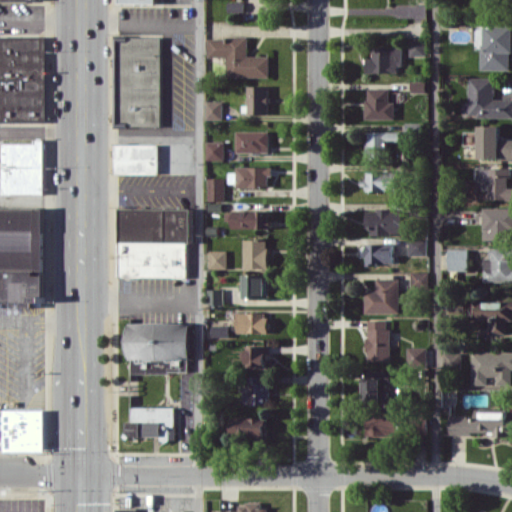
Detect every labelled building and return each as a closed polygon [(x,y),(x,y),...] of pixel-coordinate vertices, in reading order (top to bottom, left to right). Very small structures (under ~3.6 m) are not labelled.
[(483,69),(511,69),(511,52),(511,51),(511,25),(484,25),(483,69)] [(0,121),(47,122),(47,35),(0,35),(0,121)] [(162,126),(162,37),(117,37),(117,126),(162,126)] [(269,77),(269,56),(248,56),(248,37),(209,37),(208,56),(227,56),(226,77),(269,77)] [(410,56),(426,55),(426,38),(410,39),(410,56)] [(367,72),(402,72),(402,46),(374,46),(374,58),(367,58),(367,72)] [(469,116),(511,116),(511,98),(495,99),(495,77),(470,77),(469,116)] [(411,92),(426,92),(426,80),(411,81),(411,92)] [(269,114),(270,86),(249,85),(248,113),(269,114)] [(390,87),(366,88),(367,119),(395,118),(395,101),(390,102),(390,87)] [(222,118),(222,101),(206,101),(206,118),(222,118)] [(501,125),(480,125),(480,159),(511,159),(511,139),(501,139),(501,125)] [(269,130),(237,131),(237,152),(269,152),(269,130)] [(401,131),(367,131),(368,158),(391,157),(391,149),(402,149),(401,131)] [(44,139),(35,139),(35,142),(3,143),(4,194),(45,193),(44,139)] [(224,159),(225,141),(207,141),(207,159),(224,159)] [(160,144),(116,144),(116,173),(160,173),(160,144)] [(238,187),(269,187),(269,175),(273,175),(273,166),(238,166),(238,187)] [(509,167),(477,168),(477,189),(488,189),(489,199),(511,198),(511,187),(510,188),(509,167)] [(367,172),(367,191),(398,190),(398,171),(367,172)] [(225,178),(208,178),(208,200),(225,200),(225,178)] [(0,302),(22,302),(22,306),(34,306),(34,302),(45,302),(45,270),(44,270),(44,207),(0,207),(0,302)] [(485,239),(511,239),(511,207),(485,207),(485,239)] [(193,208),(120,208),(119,276),(188,277),(189,243),(193,243),(193,208)] [(403,209),(368,209),(368,233),(403,234),(403,209)] [(270,228),(271,211),(230,210),(229,227),(270,228)] [(427,255),(427,238),(410,238),(410,255),(427,255)] [(244,267),(268,268),(268,239),(244,239),(244,267)] [(395,263),(394,243),(367,244),(367,264),(395,263)] [(485,257),(484,281),(511,281),(511,247),(490,248),(490,258),(485,257)] [(469,249),(449,248),(449,270),(469,270),(469,249)] [(228,268),(228,250),(210,250),(211,268),(228,268)] [(411,288),(428,288),(428,272),(411,272),(411,288)] [(245,298),(270,298),(270,273),(245,273),(245,298)] [(400,312),(400,278),(377,278),(377,290),(366,290),(366,313),(400,312)] [(225,304),(224,288),(209,289),(209,304),(225,304)] [(507,333),(507,320),(511,319),(511,300),(473,301),(473,319),(493,319),(493,333),(507,333)] [(238,332),(268,333),(269,312),(238,311),(238,332)] [(369,319),(368,360),(390,360),(391,320),(369,319)] [(191,322),(129,323),(129,359),(192,357),(191,322)] [(231,325),(212,325),(212,337),(231,337),(231,325)] [(268,345),(247,345),(247,367),(268,367),(268,345)] [(511,384),(511,350),(473,352),(473,385),(488,384),(488,376),(497,376),(497,385),(511,384)] [(444,369),(462,369),(462,352),(445,352),(444,369)] [(133,372),(189,373),(189,360),(133,359),(133,372)] [(364,379),(363,401),(389,401),(389,390),(381,390),(382,379),(391,379),(391,370),(370,370),(370,379),(364,379)] [(268,404),(269,376),(243,376),(243,403),(268,404)] [(175,406),(132,407),(132,422),(128,422),(128,437),(176,436),(175,406)] [(45,410),(0,409),(0,450),(45,450),(45,410)] [(450,433),(494,433),(494,434),(511,434),(511,417),(507,417),(507,411),(476,411),(476,416),(450,416),(450,433)] [(367,413),(367,435),(400,435),(401,413),(367,413)] [(267,417),(232,417),(231,437),(266,438),(267,417)] [(219,511),(268,511),(268,506),(260,506),(260,503),(239,503),(239,511),(219,511)]
